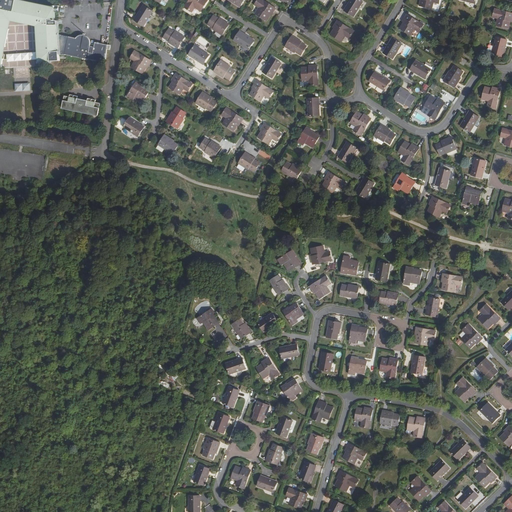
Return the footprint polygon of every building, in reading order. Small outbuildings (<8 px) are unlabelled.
[(58,51),(105,60),(108,44),(97,42),(96,46),(91,45),(90,40),(87,36),(84,35),(80,36),(78,38),(59,34),(58,24),(57,24),(57,19),(55,19),(54,7),(18,0),(0,0),(0,64),(2,65),(11,20),(34,24),(37,48),(37,55),(37,56),(38,61),(58,59),(58,51)] [(205,0),(189,0),(185,8),(192,12),(195,7),(201,11),(208,1),(205,0)] [(271,15),(276,8),(262,0),(257,0),(254,4),(259,7),(255,14),(266,21),(270,14),(271,15)] [(354,16),(363,2),(360,0),(350,0),(344,10),(354,16)] [(439,3),(439,0),(421,0),(420,6),(431,9),(433,1),(439,3)] [(145,27),(155,13),(146,7),(136,22),(145,27)] [(511,22),(511,20),(511,13),(495,9),(493,17),(498,18),(496,25),(508,28),(510,21),(511,22)] [(419,31),(423,24),(407,14),(402,21),(404,22),(400,28),(410,35),(414,28),(419,31)] [(213,29),(222,35),(229,24),(220,18),(219,19),(213,16),(208,24),(214,28),(213,29)] [(350,38),(354,31),(338,20),(333,27),(335,28),(330,34),(341,41),(345,35),(350,38)] [(178,48),(185,37),(175,31),(175,33),(169,29),(164,37),(169,41),(169,42),(178,48)] [(249,50),(255,41),(240,31),(234,40),(249,50)] [(301,42),(302,42),(292,35),(285,47),(295,53),(296,51),(301,55),(307,46),(301,42)] [(502,57),(507,40),(496,37),(492,54),(502,57)] [(393,58),(402,44),(392,38),(383,53),(393,58)] [(203,64),(209,55),(195,46),(189,55),(203,64)] [(146,70),(153,60),(144,54),(143,56),(137,52),(132,61),(146,70)] [(272,78),(281,63),(272,57),(263,71),(272,78)] [(221,60),(214,71),(224,77),(225,76),(230,79),(236,71),(230,67),(231,66),(221,60)] [(425,78),(431,69),(416,60),(410,69),(425,78)] [(318,85),(317,65),(309,66),(309,67),(302,67),(302,80),(310,79),(310,85),(318,85)] [(459,76),(463,71),(454,66),(450,71),(449,71),(444,80),(455,87),(460,77),(459,76)] [(384,90),(390,81),(375,71),(369,81),(384,90)] [(189,90),(193,84),(176,73),(172,80),(173,81),(169,87),(180,94),(184,87),(189,90)] [(269,98),(274,91),(257,80),(252,87),(254,88),(250,94),(260,101),(264,95),(269,98)] [(143,86),(137,82),(127,97),(133,101),(135,98),(142,103),(149,92),(142,87),(143,86)] [(31,83),(15,83),(16,91),(31,91),(31,83)] [(410,93),(401,87),(394,98),(404,104),(404,103),(410,107),(415,98),(410,94),(410,93)] [(495,108),(500,89),(492,87),(492,89),(485,87),(482,99),(489,101),(488,106),(495,108)] [(192,104),(207,113),(210,108),(207,106),(212,98),(202,92),(197,99),(196,99),(192,104)] [(63,109),(98,116),(99,104),(94,104),(95,101),(89,100),(88,103),(84,101),(76,101),(77,97),(71,96),(70,99),(67,99),(68,98),(65,98),(63,109)] [(435,119),(445,102),(438,98),(437,99),(431,96),(425,106),(431,110),(428,115),(435,119)] [(309,115),(320,115),(319,98),(308,98),(309,115)] [(177,107),(174,112),(173,114),(172,113),(167,121),(169,123),(172,125),(171,126),(175,129),(176,127),(177,128),(187,113),(177,107)] [(239,125),(243,118),(227,107),(222,114),(227,117),(223,124),(234,130),(238,124),(239,125)] [(470,131),(479,116),(470,110),(461,125),(470,131)] [(361,135),(371,118),(364,114),(363,115),(357,111),(350,122),(357,125),(354,131),(361,135)] [(139,137),(145,128),(130,118),(124,128),(139,137)] [(277,139),(281,133),(264,122),(260,129),(261,130),(257,136),(268,142),(272,136),(277,139)] [(390,131),(391,130),(381,124),(375,136),(384,141),(385,140),(390,144),(396,135),(390,131)] [(307,127),(298,141),(304,144),(305,142),(313,147),(320,136),(312,131),(312,130),(307,127)] [(511,130),(503,128),(501,136),(506,137),(505,145),(511,146),(511,130)] [(174,140),(165,134),(159,144),(173,153),(179,144),(173,141),(174,140)] [(447,153),(457,148),(451,136),(441,141),(442,142),(436,145),(440,154),(446,151),(447,153)] [(215,157),(221,146),(212,140),(211,142),(206,138),(200,146),(206,150),(205,151),(215,157)] [(409,164),(419,147),(412,143),(411,145),(405,141),(399,151),(405,155),(402,160),(409,164)] [(348,163),(356,148),(347,142),(338,156),(348,163)] [(254,170),(260,161),(245,151),(239,160),(254,170)] [(482,178),(486,161),(476,158),(471,175),(482,178)] [(296,180),(302,170),(293,164),(293,165),(287,162),(282,171),(296,180)] [(446,188),(450,171),(440,168),(436,185),(446,188)] [(341,189),(346,183),(329,172),(324,179),(326,180),(322,186),(332,193),(336,186),(341,189)] [(403,173),(394,187),(399,191),(401,188),(409,193),(415,182),(407,178),(408,176),(403,173)] [(355,192),(365,198),(374,183),(365,177),(355,192)] [(473,190),(473,188),(467,187),(463,203),(469,205),(470,202),(479,204),(482,192),(473,190)] [(447,213),(451,205),(433,197),(429,204),(431,205),(428,212),(439,217),(442,210),(447,213)] [(511,218),(511,200),(506,199),(503,210),(510,212),(509,218),(511,218)] [(324,254),(323,246),(311,249),(313,256),(312,257),(313,265),(332,261),(331,253),(324,254)] [(297,255),(293,249),(278,259),(282,264),(284,263),(290,270),(300,263),(295,256),(297,255)] [(350,259),(351,256),(345,254),(342,271),(348,273),(348,272),(357,273),(359,261),(350,259)] [(391,263),(380,261),(377,279),(388,281),(391,263)] [(414,267),(407,265),(404,282),(411,284),(411,280),(420,282),(422,270),(414,268),(414,267)] [(443,288),(454,290),(455,283),(461,284),(463,276),(444,273),(443,280),(444,281),(443,288)] [(283,280),(280,274),(271,279),(280,294),(290,288),(284,279),(283,280)] [(331,283),(327,275),(311,286),(315,293),(316,292),(320,299),(330,292),(326,286),(331,283)] [(349,285),(343,284),(341,294),(357,297),(359,286),(349,284),(349,285)] [(511,307),(511,290),(501,302),(509,310),(511,307)] [(388,292),(382,291),(380,301),(397,304),(399,293),(388,291),(388,292)] [(439,300),(428,298),(425,316),(436,317),(439,300)] [(304,314),(297,304),(290,308),(289,307),(284,310),(293,325),(298,322),(297,319),(304,314)] [(501,318),(487,304),(481,310),(485,314),(480,319),(488,327),(494,322),(495,324),(501,318)] [(216,314),(213,309),(198,318),(202,324),(204,322),(209,330),(220,323),(215,315),(216,314)] [(279,322),(273,313),(258,322),(264,332),(279,322)] [(244,323),(241,318),(232,323),(242,338),(251,331),(246,322),(244,323)] [(343,322),(331,320),(328,337),(338,339),(339,332),(341,333),(343,322)] [(359,327),(359,325),(353,324),(350,341),(356,342),(357,339),(366,341),(368,328),(359,327)] [(483,338),(469,324),(463,330),(467,334),(462,339),(471,348),(476,343),(477,344),(483,338)] [(417,335),(416,343),(428,345),(429,338),(435,339),(436,330),(417,327),(416,335),(417,335)] [(296,355),(294,344),(276,346),(278,357),(296,355)] [(333,354),(322,352),(319,369),(330,372),(333,354)] [(425,356),(414,354),(411,372),(422,374),(425,356)] [(278,373),(268,356),(261,360),(261,362),(255,366),(262,376),(268,372),(271,377),(278,373)] [(358,358),(352,357),(349,374),(355,376),(356,372),(365,374),(368,361),(358,360),(358,358)] [(390,359),(382,357),(380,369),(388,371),(387,376),(395,378),(398,359),(390,357),(390,359)] [(494,365),(486,357),(477,366),(485,374),(486,373),(491,378),(498,371),(493,366),(494,365)] [(245,369),(241,358),(224,365),(228,375),(245,369)] [(165,371),(169,367),(157,363),(155,368),(165,371)] [(180,374),(172,367),(166,374),(175,381),(180,374)] [(472,395),(477,389),(463,376),(458,381),(462,386),(456,391),(465,399),(470,394),(472,395)] [(302,391),(295,380),(288,385),(287,383),(281,387),(291,401),(296,398),(294,395),(302,391)] [(239,391),(228,387),(222,403),(233,407),(239,391)] [(326,401),(320,399),(314,416),(320,418),(321,415),(330,418),(334,406),(326,403),(326,401)] [(269,404),(257,400),(253,410),(254,411),(252,417),(262,421),(264,414),(265,415),(269,404)] [(501,414),(488,401),(480,409),(493,422),(501,414)] [(373,409),(364,407),(364,408),(357,407),(355,419),(361,420),(360,426),(369,428),(373,409)] [(393,414),(394,412),(382,410),(380,423),(391,425),(392,424),(398,425),(400,415),(393,414)] [(223,433),(229,416),(219,412),(213,428),(223,433)] [(293,420),(283,416),(277,433),(287,437),(293,420)] [(426,418),(418,416),(417,418),(410,416),(408,428),(415,430),(415,436),(423,437),(426,418)] [(511,425),(505,430),(506,431),(500,436),(509,445),(511,442),(511,425)] [(324,437),(312,432),(308,443),(309,444),(307,449),(317,453),(319,447),(321,447),(324,437)] [(219,444),(207,439),(202,450),(203,451),(202,455),(212,459),(214,455),(215,455),(219,444)] [(470,447),(463,439),(450,451),(458,459),(470,447)] [(284,447),(274,443),(271,449),(270,449),(266,459),(278,464),(282,453),(281,453),(284,447)] [(367,452),(349,443),(345,451),(347,452),(343,458),(354,463),(358,457),(363,459),(367,452)] [(449,467),(442,460),(429,472),(436,480),(449,467)] [(316,465),(306,461),(300,478),(310,481),(316,465)] [(497,476),(483,462),(477,468),(481,472),(476,478),(485,486),(490,481),(491,482),(497,476)] [(210,469),(199,465),(193,482),(204,486),(210,469)] [(242,469),(235,466),(231,478),(238,481),(236,486),(244,489),(251,470),(242,467),(242,469)] [(359,480),(341,471),(337,479),(339,479),(336,486),(347,491),(350,485),(355,487),(359,480)] [(278,482),(261,476),(257,486),(274,492),(278,482)] [(430,490),(417,476),(411,482),(415,486),(410,492),(418,500),(423,495),(424,496),(430,490)] [(308,494),(290,487),(287,495),(292,497),(290,504),(301,508),(304,502),(305,502),(308,494)] [(478,496),(471,489),(458,501),(466,508),(478,496)] [(189,496),(188,511),(199,511),(200,496),(189,496)] [(402,501),(398,497),(390,505),(397,511),(406,511),(410,508),(403,501),(402,501)] [(340,511),(344,505),(334,501),(328,511),(340,511)] [(454,511),(445,502),(439,508),(443,511),(442,511),(454,511)]
